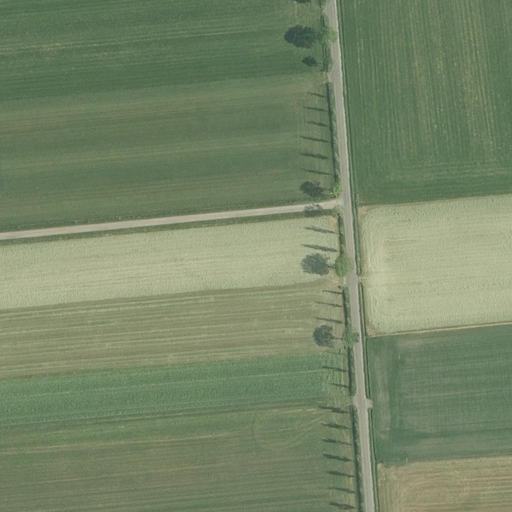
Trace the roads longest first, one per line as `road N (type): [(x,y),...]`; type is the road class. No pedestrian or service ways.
road 1 (unclassified): [(370,511),(331,0)]
road 2 (unknown): [(347,211),(0,243)]
